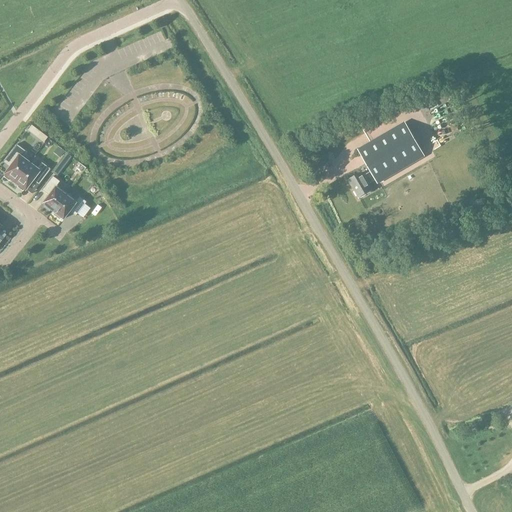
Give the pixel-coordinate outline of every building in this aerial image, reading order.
[(53,107),(50,112),(60,118),(63,114),(53,107)] [(371,190),(368,184),(376,180),(378,183),(423,156),(404,123),(358,149),(371,171),(363,176),(361,173),(348,180),(358,198),(371,190)] [(38,138),(43,133),(36,125),(30,130),(38,138)] [(9,180),(13,183),(28,164),(21,159),(26,153),(16,145),(4,161),(10,166),(3,175),(4,176),(3,178),(8,182),(9,180)] [(56,155),(63,149),(59,145),(53,150),(56,155)] [(28,164),(13,183),(17,186),(16,188),(21,192),(23,190),(24,191),(31,181),(38,186),(50,170),(40,163),(35,169),(28,164)] [(49,210),(52,212),(66,193),(56,186),(59,182),(52,177),(41,191),(48,196),(41,204),(43,206),(42,207),(48,212),(49,210)] [(66,193),(52,212),(54,214),(53,215),(58,220),(60,218),(62,220),(68,212),(75,216),(85,203),(78,197),(76,201),(66,193)]
